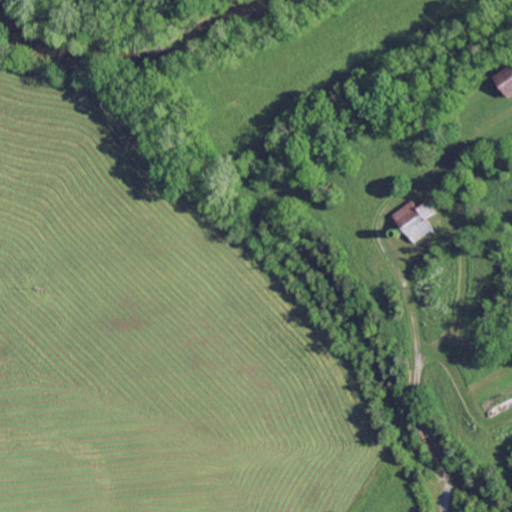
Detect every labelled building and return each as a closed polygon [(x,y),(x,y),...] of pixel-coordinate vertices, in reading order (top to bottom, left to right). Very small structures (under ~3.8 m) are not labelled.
[(511,98),(511,99),(496,77),(511,66),(511,98)] [(254,159),(260,156),(267,169),(265,170),(269,178),(260,183),(257,178),(255,179),(251,181),(244,169),(245,168),(247,167),(243,160),(252,154),(254,159)] [(330,200),(323,190),(333,183),(340,193),(330,200)] [(419,208),(428,201),(438,213),(430,220),(436,227),(416,242),(395,215),(413,201),(419,208)] [(446,252),(441,246),(449,239),(454,245),(451,248),(446,252)] [(511,405),(491,417),(488,411),(487,412),(481,400),(511,383),(511,405)]
